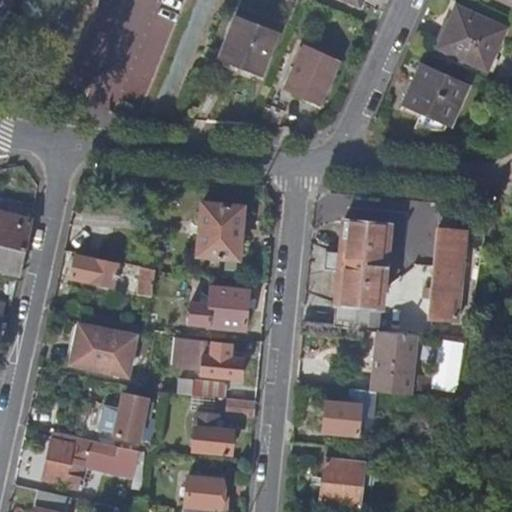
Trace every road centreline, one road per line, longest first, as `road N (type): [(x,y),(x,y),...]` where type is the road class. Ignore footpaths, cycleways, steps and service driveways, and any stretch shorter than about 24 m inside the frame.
road 1 (residential): [(296,163),(263,511)]
road 2 (residential): [(64,147),(0,453)]
road 3 (unclassified): [(64,147),(296,163)]
road 4 (residential): [(337,162),(407,0)]
road 5 (unclassified): [(337,162),(511,185)]
